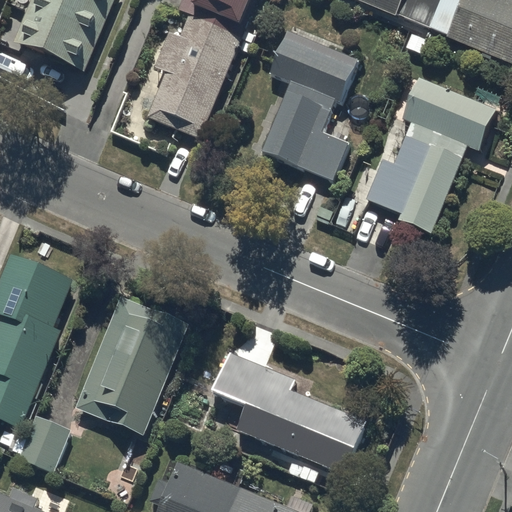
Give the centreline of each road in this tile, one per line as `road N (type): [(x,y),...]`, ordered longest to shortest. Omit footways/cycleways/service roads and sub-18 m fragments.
road 1 (residential): [(0,157),(496,365)]
road 2 (tertiary): [(436,511),(496,365)]
